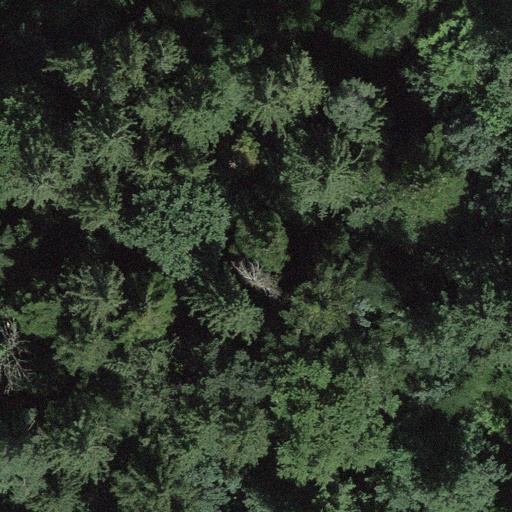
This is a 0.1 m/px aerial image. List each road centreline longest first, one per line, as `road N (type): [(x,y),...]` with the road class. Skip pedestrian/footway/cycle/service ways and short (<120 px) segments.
road 1 (track): [(436,511),(327,441),(239,430),(33,444),(0,428)]
road 2 (track): [(511,54),(75,0)]
